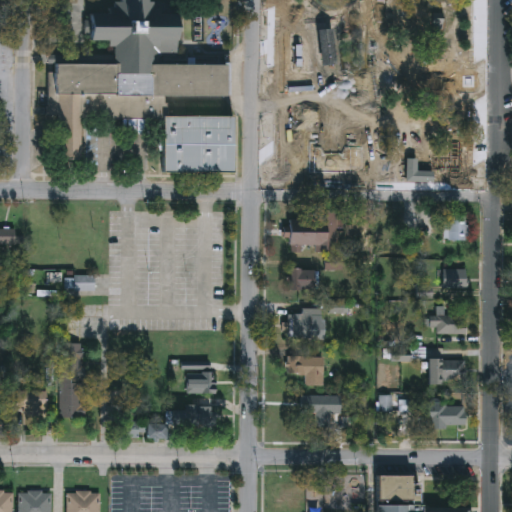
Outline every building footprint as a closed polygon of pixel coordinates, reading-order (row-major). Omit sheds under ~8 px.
[(83,0),(179,0),(179,55),(157,55),(157,63),(232,63),(232,172),(163,172),(163,118),(88,118),(88,168),(46,168),(46,61),(107,61),(107,43),(83,43),(83,0)] [(305,33),(305,2),(285,2),(285,33),(305,33)] [(340,33),(359,33),(359,3),(340,3),(340,33)] [(279,137),(331,137),(331,107),(332,107),(332,42),(279,43),(279,137)] [(387,88),(387,51),(402,51),(402,88),(387,88)] [(390,115),(401,115),(401,127),(417,127),(417,137),(390,138),(390,115)] [(334,252),(285,251),(286,216),(335,217),(334,252)] [(443,240),(443,216),(466,216),(466,240),(443,240)] [(368,257),(346,257),(346,224),(368,224),(368,257)] [(0,228),(14,228),(14,236),(22,236),(22,244),(0,244),(0,228)] [(341,255),(341,269),(324,269),(324,255),(341,255)] [(312,289),(288,289),(288,269),(312,269),(312,289)] [(446,285),(450,269),(467,274),(463,289),(446,285)] [(93,291),(64,291),(64,275),(93,275),(93,291)] [(311,312),(311,336),(287,336),(287,312),(311,312)] [(466,333),(430,333),(430,314),(466,314),(466,333)] [(83,343),(83,413),(59,413),(59,343),(83,343)] [(390,348),(408,348),(408,360),(390,360),(390,348)] [(322,375),(286,375),(286,356),(322,356),(322,375)] [(426,383),(426,359),(464,359),(464,383),(426,383)] [(214,371),(214,393),(185,393),(185,371),(214,371)] [(46,416),(24,416),(24,407),(16,407),(16,391),(46,391),(46,416)] [(166,422),(166,410),(184,410),(184,403),(211,403),(210,429),(165,428),(165,439),(120,438),(121,421),(166,422)] [(464,427),(422,427),(422,403),(464,404),(464,427)] [(369,477),(416,477),(416,509),(472,510),(472,511),(370,511),(371,478),(369,477)] [(13,511),(0,511),(0,491),(13,491),(13,511)] [(19,511),(19,491),(51,491),(51,511),(19,511)] [(67,511),(67,491),(100,491),(100,511),(67,511)]
